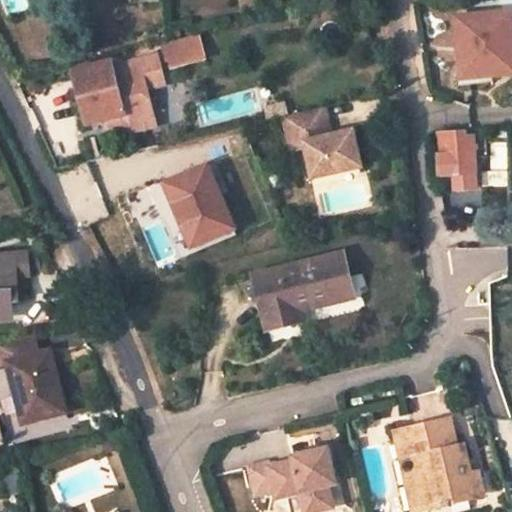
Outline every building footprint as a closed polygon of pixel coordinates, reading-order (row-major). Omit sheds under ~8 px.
[(504,13),(471,16),(474,52),(470,52),(471,78),(511,73),(504,13)] [(172,68),(207,56),(201,36),(162,48),(167,63),(170,62),(172,68)] [(88,125),(109,119),(112,133),(127,129),(128,133),(157,126),(148,89),(166,85),(158,57),(113,68),(112,62),(74,72),(88,125)] [(324,106),(284,115),(291,149),(305,146),(312,176),(360,165),(352,129),(330,134),(324,106)] [(439,152),(440,174),(478,171),(474,136),(466,136),(465,130),(440,132),(441,152),(439,152)] [(235,227),(209,165),(167,182),(168,187),(153,193),(181,258),(195,252),(192,245),(235,227)] [(195,252),(238,234),(235,227),(192,245),(195,252)] [(0,318),(5,318),(9,317),(14,313),(16,310),(16,304),(21,303),(21,299),(18,291),(16,289),(11,290),(10,279),(26,278),(28,275),(26,253),(13,254),(0,255),(0,318)] [(353,295),(343,255),(255,277),(268,328),(292,321),(290,312),(300,309),(353,295)] [(292,321),(302,319),(300,309),(290,312),(292,321)] [(24,423),(66,413),(50,352),(35,356),(30,338),(0,344),(0,345),(5,364),(9,363),(24,423)] [(445,421),(396,433),(402,460),(418,457),(430,507),(445,503),(446,509),(452,508),(450,499),(484,491),(478,472),(470,474),(463,446),(451,448),(445,421)] [(276,490),(278,498),(302,492),(306,511),(316,511),(333,508),(328,486),(335,485),(327,450),(293,456),(295,463),(272,468),(271,462),(250,468),(256,495),(276,490)] [(402,460),(414,510),(430,507),(418,457),(402,460)]
